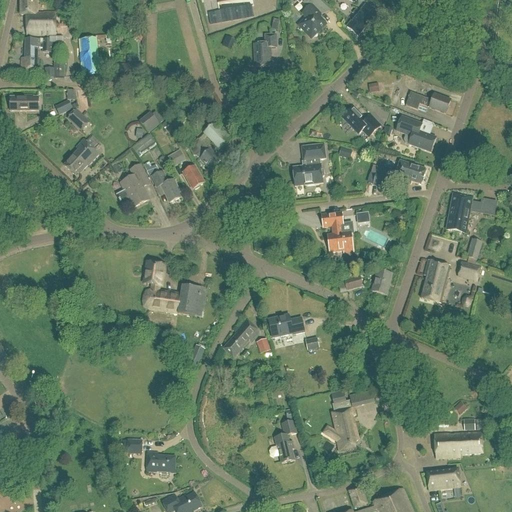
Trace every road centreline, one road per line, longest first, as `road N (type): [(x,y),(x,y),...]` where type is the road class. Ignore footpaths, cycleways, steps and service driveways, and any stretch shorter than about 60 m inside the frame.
road 1 (residential): [(398,463),(360,483),(271,503),(200,453),(190,423),(200,380),(264,266)]
road 2 (residential): [(215,87),(0,86)]
road 3 (residential): [(244,215),(436,196)]
road 4 (residential): [(439,185),(487,0)]
road 5 (residential): [(106,232),(0,125)]
road 6 (residential): [(390,333),(436,196)]
road 7 (residential): [(511,385),(390,333)]
road 8 (unclassified): [(331,91),(424,0)]
